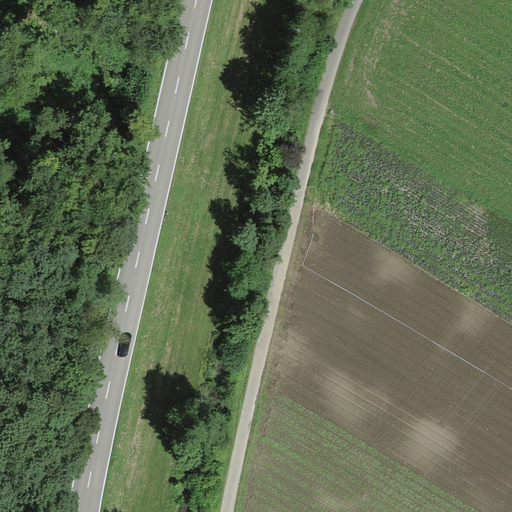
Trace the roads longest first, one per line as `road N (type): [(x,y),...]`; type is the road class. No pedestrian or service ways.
road 1 (track): [(352,0),(316,106),(221,511)]
road 2 (tertiary): [(195,0),(83,511)]
